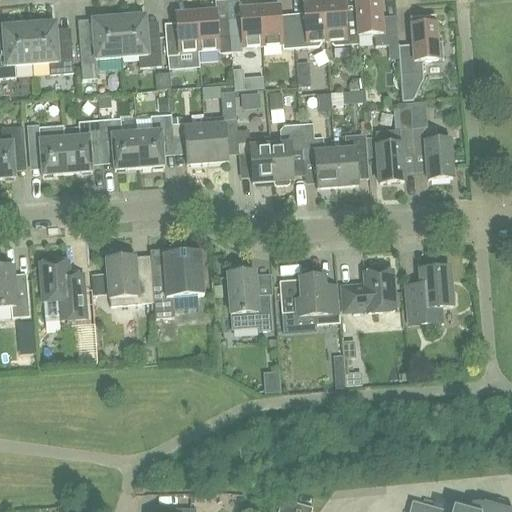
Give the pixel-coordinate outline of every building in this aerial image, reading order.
[(292,21),(295,51),(318,49),(321,46),(321,44),(326,44),(323,4),(322,0),(304,0),(302,0),(304,23),(293,24),(293,21),(292,21)] [(372,0),(355,1),(356,16),(358,38),(371,37),(374,40),(375,49),(398,47),(396,24),(382,25),(379,0),(372,0)] [(358,46),(358,38),(356,16),(347,17),(344,14),(343,2),(323,4),(326,44),(331,43),(331,45),(334,48),(358,46)] [(259,9),(262,49),(282,47),(282,52),(295,51),(292,21),(283,22),(280,19),(279,7),(259,9)] [(242,50),(262,49),(259,9),(239,10),(240,22),(237,26),(228,26),(231,55),(239,54),(242,50)] [(215,12),(195,14),(199,54),(219,52),(222,55),(231,55),(228,26),(219,27),(216,24),(215,12)] [(178,55),(199,54),(195,14),(175,15),(176,27),(174,30),(165,31),(167,59),(176,58),(178,55)] [(410,19),(412,46),(413,53),(398,54),(402,103),(413,102),(423,81),(422,66),(425,63),(443,61),(442,43),(437,44),(435,17),(410,19)] [(145,18),(118,20),(122,60),(139,58),(140,70),(161,69),(159,39),(147,40),(145,18)] [(95,62),(122,60),(118,20),(92,22),(93,44),(79,45),(82,82),(97,81),(95,62)] [(55,25),(29,27),(32,67),(49,65),(50,77),(73,75),(71,45),(57,47),(55,25)] [(14,68),(32,67),(29,27),(2,29),(4,51),(0,50),(0,81),(15,80),(14,68)] [(363,93),(352,94),(353,105),(364,104),(363,93)] [(234,94),(221,95),(222,119),(224,119),(224,123),(236,122),(234,94)] [(283,111),(282,95),(269,96),(270,112),(283,111)] [(151,132),(136,133),(139,171),(164,169),(162,143),(173,142),(171,117),(150,119),(151,132)] [(101,148),(112,147),(114,173),(139,171),(136,133),(122,134),(121,121),(99,123),(101,148)] [(224,127),(204,128),(207,165),(228,163),(225,134),(237,133),(236,122),(224,123),(224,127)] [(90,149),(101,148),(99,123),(78,125),(79,139),(64,140),(67,176),(92,174),(90,149)] [(186,167),(207,165),(204,128),(184,130),(184,126),(172,127),(173,138),(184,137),(186,167)] [(317,191),(337,189),(334,153),(326,153),(325,140),(316,141),(314,126),(300,127),(302,151),(302,152),(303,162),(314,161),(317,191)] [(42,178),(67,176),(64,140),(63,127),(38,129),(38,128),(27,129),(29,154),(40,153),(42,178)] [(270,147),(273,184),(274,184),(274,186),(276,189),(288,188),(290,185),(290,182),(293,182),(291,153),(302,152),(302,151),(300,127),(283,128),(280,133),(281,146),(270,147)] [(3,145),(0,145),(0,181),(15,180),(13,155),(24,154),(22,129),(1,131),(3,145)] [(426,156),(427,177),(428,182),(452,180),(449,142),(436,143),(435,129),(411,131),(414,157),(426,156)] [(402,158),(414,157),(411,131),(375,134),(379,186),(404,184),(402,158)] [(248,132),(237,133),(237,145),(238,157),(250,156),(252,185),(273,184),(270,147),(269,139),(249,141),(248,132)] [(334,153),(337,189),(358,188),(356,163),(367,162),(365,137),(344,138),(345,152),(334,153)] [(200,254),(162,257),(163,267),(151,268),(152,275),(151,275),(154,305),(155,321),(174,320),(174,312),(198,310),(198,298),(204,298),(200,254)] [(135,272),(134,259),(106,261),(110,309),(138,307),(138,306),(154,305),(151,275),(140,276),(135,272)] [(85,274),(68,275),(67,264),(63,265),(61,262),(53,263),(51,266),(40,266),(45,324),(86,321),(83,293),(86,293),(85,274)] [(12,268),(0,269),(0,309),(11,309),(12,321),(30,319),(27,282),(13,283),(10,281),(13,277),(12,268)] [(407,285),(410,324),(443,321),(443,309),(452,309),(452,306),(455,303),(454,295),(451,293),(449,269),(419,271),(420,284),(407,285)] [(364,275),(365,288),(342,290),(344,314),(367,312),(368,315),(394,313),(391,273),(380,274),(378,272),(370,273),(368,275),(364,275)] [(227,276),(230,317),(231,332),(258,330),(258,334),(272,333),(270,297),(260,298),(256,295),(255,274),(227,276)] [(337,286),(325,287),(324,279),(299,280),(299,281),(279,283),(281,315),(296,314),(296,319),(309,318),(316,324),(316,327),(340,325),(337,286)] [(31,325),(13,326),(16,353),(33,352),(31,325)] [(343,363),(347,363),(356,362),(354,344),(341,345),(343,363)] [(354,392),(371,391),(370,376),(353,376),(354,392)] [(311,511),(312,510),(282,501),(280,505),(278,511),(311,511)] [(464,511),(453,509),(451,511),(439,511),(412,504),(409,511),(511,511),(508,511),(508,508),(505,505),(502,503),(499,502),(495,502),(491,503),(489,506),(483,504),(483,506),(478,505),(471,506),(469,511),(464,511)]
